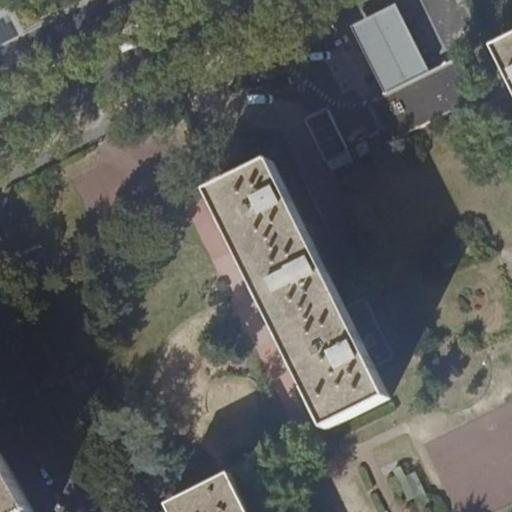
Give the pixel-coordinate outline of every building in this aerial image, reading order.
[(408,9),(403,0),(402,0),(339,31),(344,40),(352,57),(358,69),(368,89),(372,98),(436,66),(432,58),(422,37),(416,25),(408,9)] [(511,43),(498,50),(498,51),(511,78),(511,43)] [(372,103),(392,143),(475,101),(481,98),(461,58),(450,64),(372,103)] [(340,169),(344,178),(364,168),(360,159),(353,162),(328,111),(318,115),(308,120),(333,172),(340,169)] [(211,193),(329,430),(391,399),(376,367),(395,358),(366,298),(346,307),(274,162),(273,161),(242,177),(211,193)] [(439,272),(486,249),(479,235),(453,248),(454,250),(434,261),(439,272)] [(0,511),(35,511),(15,476),(2,454),(0,450),(0,511)] [(423,511),(433,507),(415,472),(404,477),(421,511),(423,511)] [(250,511),(232,474),(170,505),(173,511),(250,511)]
